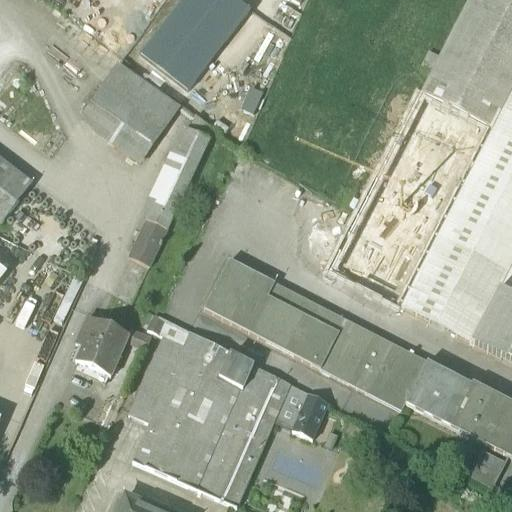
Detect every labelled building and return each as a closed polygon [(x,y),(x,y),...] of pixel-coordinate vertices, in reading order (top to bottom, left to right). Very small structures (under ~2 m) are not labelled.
[(188,0),(143,60),(188,94),(246,18),(222,0),(188,0)] [(511,8),(496,0),(470,0),(368,198),(348,238),(338,257),(328,276),(511,370),(511,8)] [(178,111),(118,69),(82,120),(143,162),(178,111)] [(250,90),(245,111),(257,113),(262,93),(250,90)] [(195,119),(127,261),(148,271),(159,248),(160,249),(161,246),(160,245),(213,133),(195,119)] [(30,188),(0,164),(0,226),(1,227),(30,188)] [(297,236),(338,257),(348,238),(307,217),(297,236)] [(426,367),(228,265),(202,315),(400,416),(404,409),(426,367)] [(163,325),(152,320),(145,335),(157,339),(163,325)] [(127,339),(87,321),(74,349),(80,351),(74,366),(109,381),(125,346),(128,339),(127,339)] [(288,389),(163,325),(157,339),(162,341),(127,419),(149,429),(132,467),(233,511),(234,511),(272,427),(288,389)] [(149,342),(129,333),(127,339),(128,339),(125,346),(144,354),(149,342)] [(511,463),(511,410),(426,367),(404,409),(511,464),(511,463)] [(307,399),(288,389),(272,427),(291,436),(307,399)] [(307,399),(291,436),(311,444),(326,409),(307,399)] [(505,468),(481,456),(475,468),(462,462),(456,475),(491,494),(505,468)] [(153,511),(125,499),(119,511),(153,511)]
